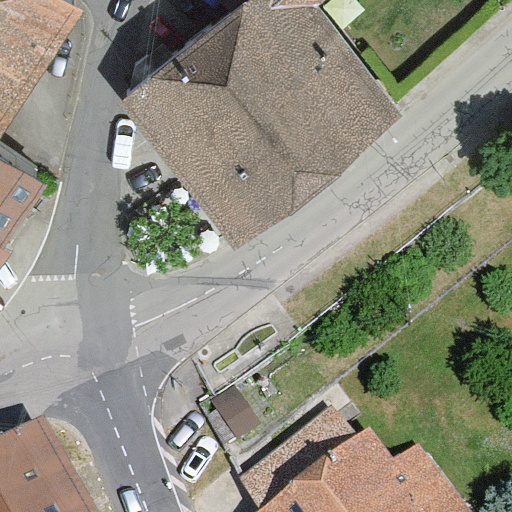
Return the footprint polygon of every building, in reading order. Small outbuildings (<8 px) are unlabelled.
[(0,0),(0,119),(78,0),(0,0)] [(298,68),(341,29),(315,0),(314,0),(235,0),(236,1),(298,68)] [(298,68),(236,1),(126,100),(245,231),(399,92),(341,29),(298,68)] [(0,233),(43,174),(0,143),(0,233)] [(0,257),(10,243),(0,235),(0,257)] [(467,511),(417,449),(392,466),(370,433),(358,444),(330,408),(241,483),(263,511),(467,511)] [(0,511),(88,511),(42,428),(0,452),(0,511)]
